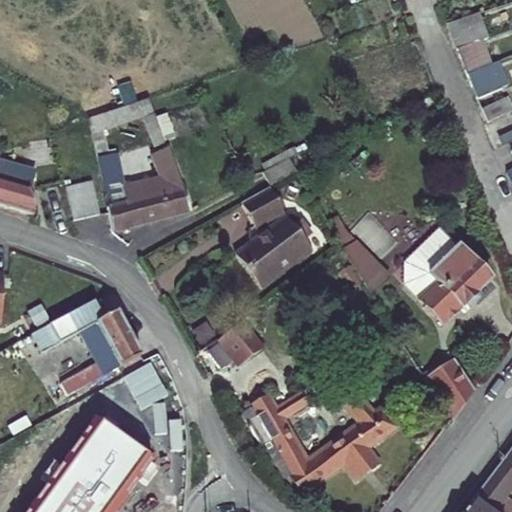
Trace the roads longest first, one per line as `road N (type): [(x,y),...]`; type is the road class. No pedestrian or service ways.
road 1 (unknown): [(95,258),(226,193),(437,45)]
road 2 (residential): [(237,477),(132,280),(0,222)]
road 3 (residential): [(511,398),(424,511)]
